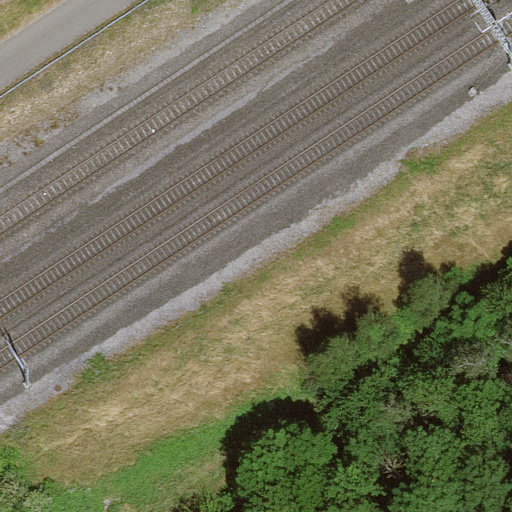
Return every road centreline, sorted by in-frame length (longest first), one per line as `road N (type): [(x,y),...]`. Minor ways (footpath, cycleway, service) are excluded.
road 1 (track): [(62,511),(62,479),(511,229)]
road 2 (unclassified): [(0,76),(114,0)]
